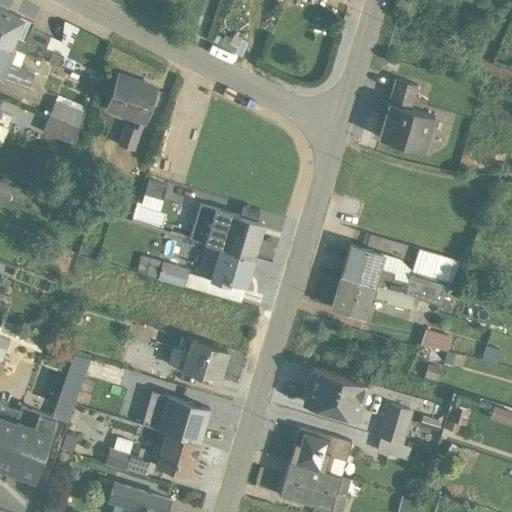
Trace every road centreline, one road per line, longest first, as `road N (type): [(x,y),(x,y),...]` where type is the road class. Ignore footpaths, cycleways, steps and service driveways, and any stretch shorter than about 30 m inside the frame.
road 1 (residential): [(333,133),(223,511)]
road 2 (residential): [(333,133),(76,0)]
road 3 (track): [(333,133),(397,165),(454,178),(511,177)]
road 4 (residential): [(374,0),(333,133)]
